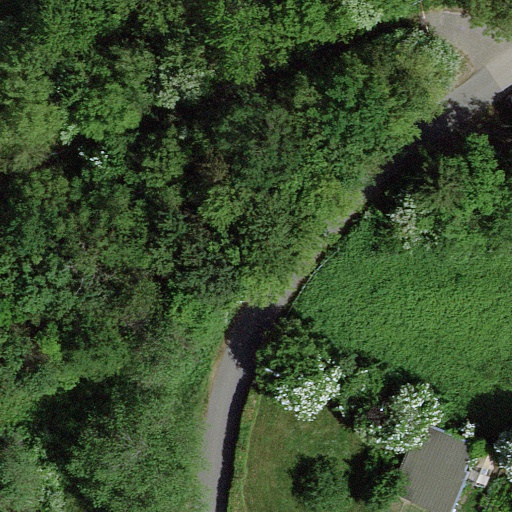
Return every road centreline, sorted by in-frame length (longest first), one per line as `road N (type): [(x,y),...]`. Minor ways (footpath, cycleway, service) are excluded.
road 1 (unclassified): [(208,511),(231,388),(278,288),(376,171),(511,70)]
road 2 (track): [(511,63),(466,33),(428,33),(0,185)]
